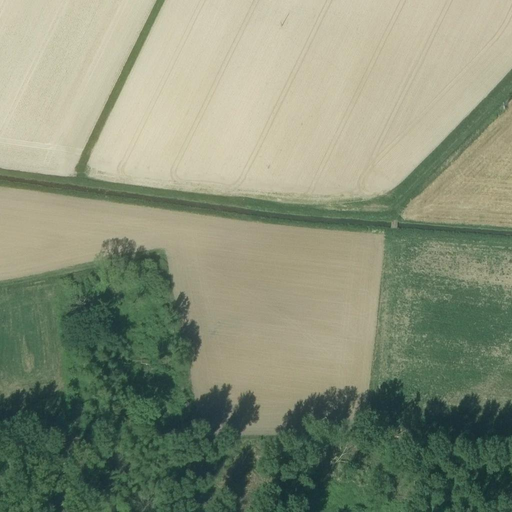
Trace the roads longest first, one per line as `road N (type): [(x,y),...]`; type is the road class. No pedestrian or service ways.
road 1 (track): [(391,289),(398,204),(511,89)]
road 2 (track): [(150,256),(97,275),(0,289)]
